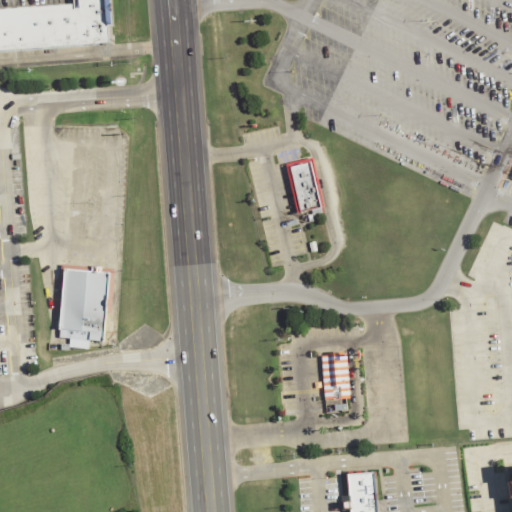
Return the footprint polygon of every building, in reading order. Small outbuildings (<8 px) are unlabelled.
[(0,9),(72,6),(71,0),(105,0),(108,48),(0,54),(0,9)] [(290,166),(309,162),(316,189),(321,206),(301,210),(290,166)] [(110,273),(105,340),(61,337),(66,270),(110,273)] [(344,351),(348,400),(320,403),(315,354),(344,351)] [(377,472),(377,477),(378,511),(341,511),(339,473),(377,472)]
